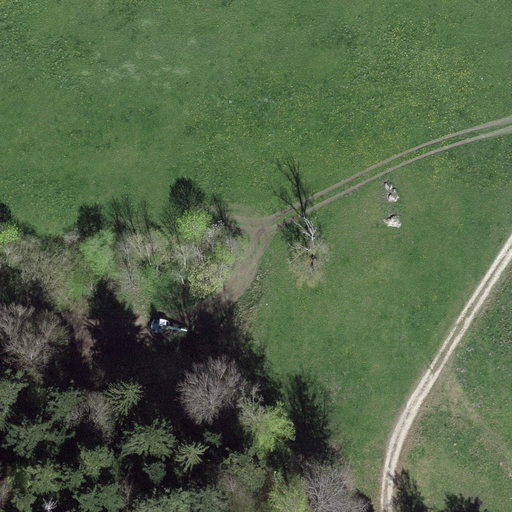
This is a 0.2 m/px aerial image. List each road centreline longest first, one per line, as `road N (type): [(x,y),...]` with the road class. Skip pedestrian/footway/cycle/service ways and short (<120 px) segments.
road 1 (track): [(385,511),(400,431),(511,247)]
road 2 (track): [(431,375),(511,464)]
